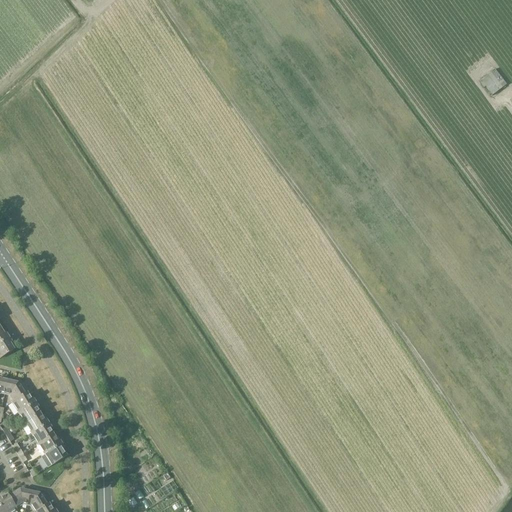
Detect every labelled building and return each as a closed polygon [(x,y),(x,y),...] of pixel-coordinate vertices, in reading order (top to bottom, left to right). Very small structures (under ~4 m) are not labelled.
[(486,87),(493,96),(507,85),(496,70),(488,76),(486,73),(482,76),(484,79),(480,82),(485,88),(486,87)] [(0,343),(8,339),(5,334),(4,335),(0,329),(0,343)] [(8,339),(0,343),(0,358),(13,351),(9,344),(11,343),(8,339)] [(7,382),(4,395),(8,396),(13,403),(25,395),(17,384),(7,382)] [(26,394),(25,395),(13,403),(11,404),(18,414),(35,404),(32,399),(30,400),(26,394)] [(35,404),(18,414),(25,425),(40,415),(36,409),(38,408),(35,404)] [(31,435),(48,424),(45,420),(43,421),(40,415),(25,425),(31,435)] [(48,424),(31,435),(29,437),(31,441),(34,439),(38,445),(53,436),(49,430),(51,429),(48,424)] [(9,427),(6,428),(2,430),(6,436),(10,434),(12,432),(9,427)] [(53,436),(38,445),(44,456),(61,445),(58,441),(57,442),(53,436)] [(47,468),(66,457),(62,451),(64,449),(61,445),(44,456),(41,458),(47,468)] [(32,469),(28,472),(32,478),(36,476),(32,469)] [(8,498),(15,510),(22,505),(26,506),(29,493),(20,491),(8,498)] [(33,511),(38,511),(46,507),(39,495),(29,493),(26,506),(30,507),(33,511)] [(15,510),(8,498),(7,496),(0,500),(0,499),(0,508),(2,511),(14,511),(16,511),(15,510)]
